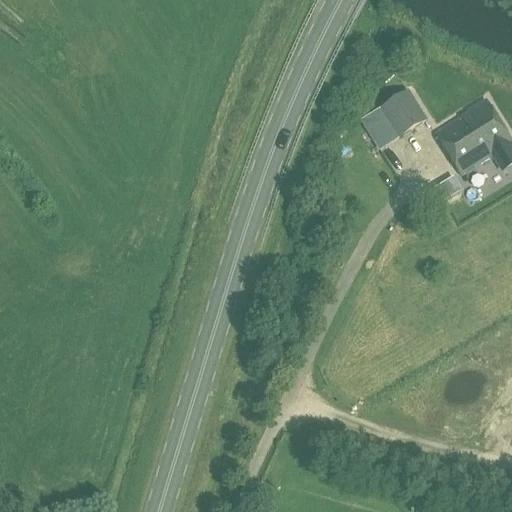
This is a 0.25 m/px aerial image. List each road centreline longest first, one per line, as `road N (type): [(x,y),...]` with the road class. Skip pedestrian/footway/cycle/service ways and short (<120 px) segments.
road 1 (primary): [(162,511),(269,161),(340,0)]
road 2 (unclassified): [(236,511),(353,261)]
